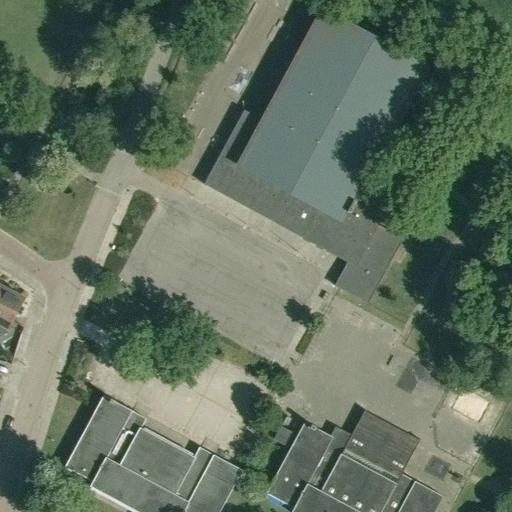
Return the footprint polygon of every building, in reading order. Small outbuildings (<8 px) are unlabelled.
[(403,239),(378,226),(396,194),(367,178),(388,139),(427,68),(323,11),(263,121),(244,111),(213,169),(204,185),(347,263),(334,286),(337,287),(368,304),(403,239)] [(8,330),(25,298),(18,294),(17,290),(10,287),(6,288),(5,287),(0,296),(0,333),(1,334),(8,330)] [(220,511),(242,471),(223,460),(199,448),(194,458),(141,429),(146,419),(131,411),(103,396),(65,468),(93,483),(90,487),(135,511),(220,511)] [(435,511),(443,497),(401,475),(418,444),(362,415),(348,441),(334,433),(332,438),(305,423),(266,494),(299,511),(435,511)] [(294,434),(281,427),(278,432),(274,440),(285,446),(287,447),(294,434)]
